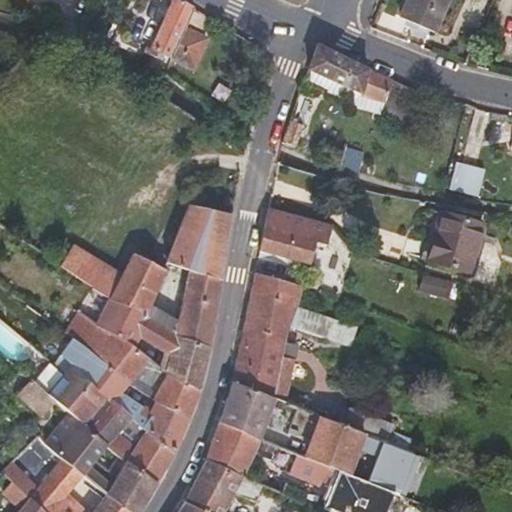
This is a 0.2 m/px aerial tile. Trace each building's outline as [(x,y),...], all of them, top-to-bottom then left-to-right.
[(172,59),(184,29),(193,8),(179,0),(171,0),(147,53),(151,55),(154,57),(157,52),(163,55),(172,59)] [(434,32),(447,0),(407,0),(400,18),(434,32)] [(207,39),(184,29),(172,59),(194,69),(207,39)] [(315,43),(306,70),(309,71),(361,94),(361,96),(384,103),(380,113),(401,119),(408,95),(390,86),(392,79),(368,69),(363,66),(315,43)] [(158,67),(163,55),(157,52),(154,57),(151,55),(148,62),(158,67)] [(309,71),(305,79),(327,90),(326,92),(358,107),(361,96),(361,94),(309,71)] [(410,87),(392,79),(390,86),(408,95),(410,87)] [(358,107),(380,113),(384,103),(361,96),(358,107)] [(282,142),(295,147),(302,125),(289,121),(282,142)] [(486,170),(451,163),(445,191),(481,198),(486,170)] [(218,279),(232,215),(188,206),(168,255),(159,251),(154,264),(133,253),(122,275),(73,244),(60,265),(93,287),(110,297),(146,318),(152,305),(169,264),(189,271),(178,320),(174,335),(211,347),(222,279),(218,279)] [(330,234),(332,226),(267,208),(262,229),(267,230),(263,249),(309,262),(315,241),(326,244),(330,234)] [(434,233),(426,261),(467,273),(481,225),(442,213),(436,233),(434,233)] [(332,226),(330,234),(348,256),(353,252),(332,226)] [(297,302),(303,287),(253,272),(249,288),(250,288),(297,302)] [(452,284),(423,275),(419,291),(448,300),(452,284)] [(283,351),(285,343),(290,326),(350,347),(356,328),(296,306),(297,302),(250,288),(241,335),(283,351)] [(50,293),(41,304),(69,322),(75,311),(74,309),(74,310),(64,302),(57,297),(56,298),(50,293)] [(201,390),(211,347),(174,335),(146,318),(110,297),(95,323),(125,341),(134,348),(140,338),(164,354),(159,367),(201,390)] [(178,320),(152,305),(146,318),(174,335),(178,320)] [(201,390),(159,367),(150,358),(134,348),(125,341),(95,323),(78,310),(64,333),(84,348),(151,400),(189,420),(201,390)] [(283,351),(241,335),(232,381),(274,397),(285,402),(294,360),(281,357),(283,351)] [(285,343),(283,351),(297,356),(299,345),(285,343)] [(175,453),(189,420),(151,400),(84,348),(70,365),(93,384),(110,398),(131,419),(140,428),(175,453)] [(297,356),(283,351),(281,357),(294,360),(296,360),(297,356)] [(93,384),(70,365),(63,374),(65,376),(84,394),(93,384)] [(56,401),(63,408),(67,404),(72,409),(84,394),(65,376),(48,394),(56,401)] [(140,511),(157,484),(120,454),(108,469),(97,459),(108,445),(108,444),(63,408),(56,401),(48,394),(31,378),(16,395),(41,418),(50,408),(63,420),(53,433),(40,421),(31,429),(36,435),(39,437),(49,446),(57,453),(63,457),(84,475),(106,494),(130,511),(140,511)] [(252,436),(258,438),(274,397),(232,381),(219,419),(252,436)] [(131,419),(110,398),(93,384),(84,394),(72,409),(67,404),(63,408),(108,444),(118,433),(131,419)] [(348,407),(341,424),(363,433),(387,442),(391,430),(394,424),(348,407)] [(321,416),(305,457),(316,462),(347,474),(358,446),(363,433),(341,424),(321,416)] [(243,474),(258,438),(252,436),(219,419),(205,458),(241,473),(243,474)] [(175,453),(140,428),(128,440),(118,433),(108,444),(108,445),(120,454),(157,484),(175,453)] [(391,430),(387,442),(412,452),(413,452),(418,441),(391,430)] [(387,442),(363,433),(358,446),(378,454),(367,482),(390,491),(396,493),(412,452),(387,442)] [(39,437),(29,446),(48,464),(57,453),(49,446),(39,437)] [(358,446),(347,474),(367,482),(378,454),(358,446)] [(420,455),(413,452),(412,452),(396,493),(403,496),(420,455)] [(48,511),(68,492),(84,475),(63,457),(39,487),(30,498),(45,511),(48,511)] [(183,504),(203,511),(223,511),(234,494),(254,502),(263,482),(243,474),(241,473),(205,458),(183,504)] [(39,487),(12,461),(1,472),(13,483),(29,499),(30,498),(39,487)] [(347,474),(316,462),(310,477),(342,490),(332,511),(331,511),(381,511),(390,491),(367,482),(347,474)] [(29,499),(13,483),(6,490),(24,506),(29,499)] [(88,511),(68,492),(48,511),(88,511)] [(130,511),(106,494),(92,511),(130,511)] [(286,507),(297,511),(302,511),(307,501),(291,495),(286,507)] [(45,511),(30,498),(29,499),(24,506),(18,511),(45,511)] [(307,501),(302,511),(319,511),(322,508),(307,501)]
